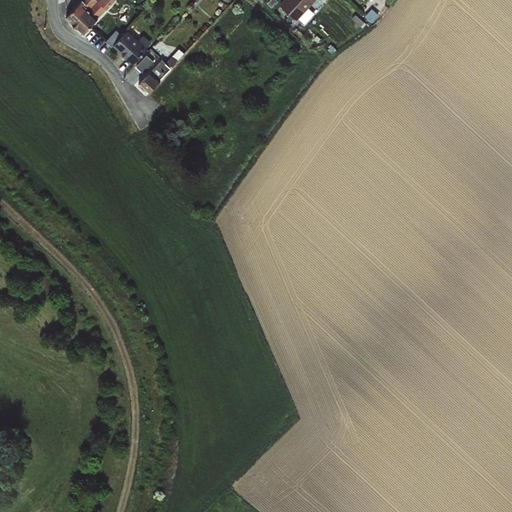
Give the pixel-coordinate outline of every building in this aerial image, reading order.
[(84,0),(70,17),(88,33),(116,0),(84,0)] [(282,0),(279,4),(296,20),(314,0),(282,0)] [(145,34),(142,38),(129,29),(115,46),(138,63),(154,41),(145,34)] [(119,31),(109,39),(113,44),(123,36),(119,31)] [(141,85),(150,94),(187,55),(177,46),(141,85)] [(147,53),(137,65),(144,71),(154,59),(147,53)] [(147,74),(159,63),(155,60),(143,71),(147,74)]
